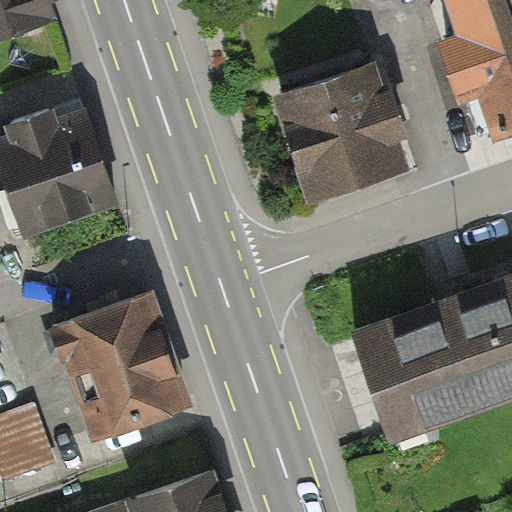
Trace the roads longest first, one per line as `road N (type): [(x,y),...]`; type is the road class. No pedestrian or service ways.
road 1 (residential): [(224,286),(511,187)]
road 2 (secondary): [(224,286),(125,0)]
road 3 (secondary): [(301,511),(224,286)]
